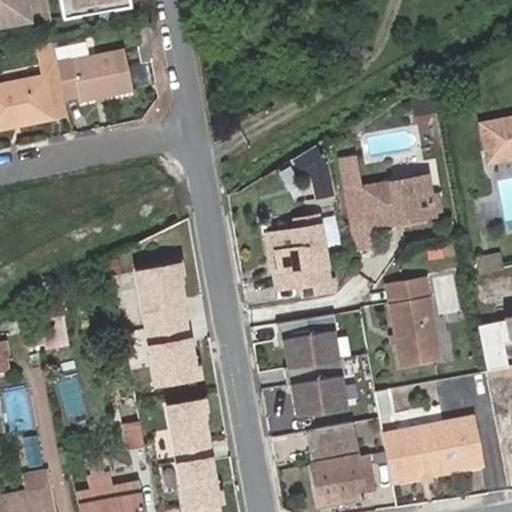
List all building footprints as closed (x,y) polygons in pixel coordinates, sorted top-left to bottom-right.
[(27,0),(0,0),(0,23),(31,18),(27,0)] [(130,0),(61,0),(64,17),(131,4),(130,0)] [(81,100),(134,89),(125,48),(73,59),(58,62),(65,94),(79,91),(81,100)] [(58,62),(57,60),(42,63),(45,74),(0,83),(0,125),(14,124),(11,116),(52,109),(50,99),(65,96),(65,94),(58,62)] [(258,90),(256,74),(236,77),(239,93),(258,90)] [(69,113),(65,96),(50,99),(52,109),(53,116),(69,113)] [(511,102),(475,110),(483,146),(511,141),(511,102)] [(11,116),(14,124),(53,116),(52,109),(11,116)] [(338,144),(326,145),(328,159),(340,157),(338,144)] [(314,152),(292,164),(302,181),(324,169),(314,152)] [(430,219),(427,201),(424,180),(347,194),(352,223),(366,220),(368,232),(397,228),(423,223),(430,222),(430,219)] [(434,200),(427,201),(430,219),(437,218),(434,200)] [(278,274),(273,274),(276,291),(325,283),(314,221),(294,225),(294,232),(271,236),(278,274)] [(423,223),(397,228),(398,232),(424,228),(423,223)] [(270,255),(273,274),(278,274),(271,236),(263,238),(266,256),(270,255)] [(458,252),(454,236),(440,238),(443,255),(458,252)] [(177,260),(136,269),(154,379),(196,372),(177,260)] [(386,308),(392,341),(393,347),(398,372),(437,365),(425,301),(423,301),(419,281),(387,288),(390,307),(386,308)] [(39,301),(48,351),(68,348),(58,298),(39,301)] [(511,316),(477,323),(487,371),(511,366),(511,316)] [(331,318),(274,328),(277,345),(283,344),(289,372),(283,373),(286,390),(292,389),(297,418),(343,409),(337,381),(343,380),(339,363),(334,364),(329,336),(334,335),(331,318)] [(5,339),(0,340),(0,368),(9,367),(5,339)] [(201,397),(166,403),(184,511),(220,511),(212,466),(210,456),(201,397)] [(470,416),(377,433),(387,483),(414,478),(414,476),(479,464),(470,416)] [(356,461),(350,428),(324,433),(328,455),(309,459),(318,511),(364,505),(364,501),(373,499),(366,460),(356,461)] [(0,511),(75,511),(70,483),(44,488),(45,499),(0,508),(0,511)] [(140,511),(136,484),(125,485),(127,497),(92,503),(90,491),(78,493),(81,511),(140,511)] [(127,497),(125,485),(90,491),(92,503),(127,497)] [(44,488),(0,495),(0,508),(45,499),(44,488)]
